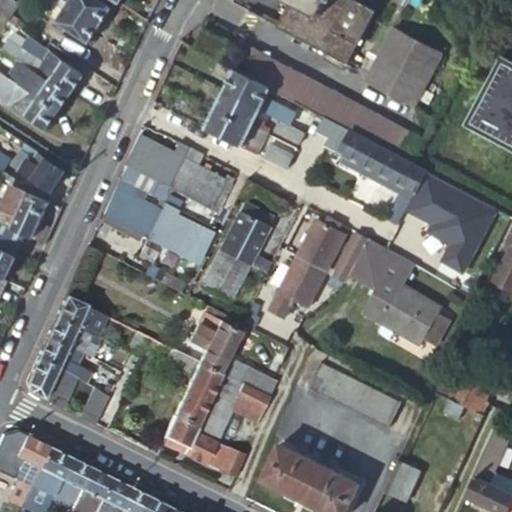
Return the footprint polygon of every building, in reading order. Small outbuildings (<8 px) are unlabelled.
[(8,0),(0,0),(0,18),(14,28),(18,23),(11,17),(18,7),(8,0)] [(73,0),(69,7),(102,28),(114,10),(98,0),(73,0)] [(329,0),(320,18),(289,1),(275,28),(345,67),(374,14),(347,0),(329,0)] [(287,0),(289,1),(320,18),(329,0),(287,0)] [(58,24),(69,7),(59,1),(48,18),(58,24)] [(90,46),(102,28),(69,7),(58,24),(90,46)] [(203,30),(193,49),(219,63),(229,44),(203,30)] [(442,55),(394,30),(365,84),(413,110),(442,55)] [(11,42),(5,50),(22,61),(37,70),(49,53),(53,47),(48,44),(44,50),(28,38),(21,49),(11,42)] [(81,74),(85,68),(53,47),(49,53),(81,74)] [(251,50),(247,78),(269,90),(324,118),(377,147),(388,153),(393,125),(251,50)] [(37,70),(71,94),(83,76),(81,74),(49,53),(37,70)] [(511,64),(500,58),(464,125),(511,151),(511,64)] [(57,114),(71,94),(37,70),(22,61),(10,80),(12,81),(57,114)] [(247,78),(232,70),(222,91),(259,110),(263,102),(269,90),(247,78)] [(0,99),(45,131),(57,114),(12,81),(10,80),(0,73),(0,99)] [(259,110),(222,91),(213,110),(250,128),(265,136),(268,131),(262,128),(263,125),(254,121),(259,110)] [(263,102),(259,110),(269,115),(273,107),(263,102)] [(250,128),(213,110),(203,130),(248,152),(251,147),(243,143),(250,128)] [(377,147),(324,118),(317,132),(329,138),(326,144),(360,162),(356,169),(363,173),(367,166),(377,147)] [(298,146),(304,132),(280,121),(274,134),(298,146)] [(388,153),(409,163),(422,139),(393,125),(388,153)] [(254,156),(265,136),(250,128),(243,143),(251,147),(248,152),(254,156)] [(166,188),(180,160),(173,156),(137,139),(124,167),(166,188)] [(180,160),(185,149),(178,145),(173,156),(180,160)] [(292,157),(268,146),(261,159),(285,171),(292,157)] [(415,192),(420,183),(425,173),(409,163),(388,153),(377,147),(367,166),(373,169),(401,184),(415,192)] [(203,157),(185,149),(180,160),(198,168),(203,157)] [(38,154),(37,153),(31,160),(16,150),(8,163),(10,165),(9,167),(18,174),(19,172),(27,161),(31,164),(38,154)] [(50,193),(64,171),(38,154),(31,164),(24,175),(50,193)] [(0,172),(4,175),(9,167),(10,165),(8,163),(0,158),(0,172)] [(198,168),(180,160),(166,188),(207,207),(221,179),(198,168)] [(19,172),(24,175),(31,164),(27,161),(19,172)] [(367,166),(363,173),(369,176),(373,169),(367,166)] [(159,204),(162,196),(166,188),(124,167),(121,173),(117,183),(159,204)] [(333,194),(348,202),(358,183),(361,177),(345,168),(342,174),(333,194)] [(401,184),(373,169),(369,176),(398,190),(401,184)] [(369,176),(363,173),(362,175),(397,193),(398,190),(369,176)] [(438,193),(444,183),(425,173),(420,183),(438,193)] [(229,183),(221,179),(207,207),(215,212),(229,183)] [(408,206),(415,192),(401,184),(398,190),(397,193),(394,199),(408,206)] [(0,223),(25,236),(33,240),(39,226),(50,204),(15,188),(0,220),(0,223)] [(113,190),(100,219),(143,239),(157,211),(113,190)] [(161,204),(176,212),(180,204),(162,196),(159,204),(161,204)] [(460,198),(452,213),(470,223),(478,226),(485,211),(460,198)] [(383,219),(398,227),(408,206),(394,199),(383,219)] [(173,219),(176,212),(161,204),(157,211),(173,219)] [(243,204),(238,214),(267,227),(271,218),(243,204)] [(423,232),(434,212),(419,205),(409,225),(423,232)] [(470,223),(452,213),(438,205),(434,212),(423,232),(456,250),(470,223)] [(192,228),(173,219),(157,211),(143,239),(185,259),(188,251),(199,231),(201,227),(195,224),(192,228)] [(496,217),(485,211),(478,226),(488,232),(496,217)] [(238,214),(220,250),(218,253),(247,268),(251,261),(267,227),(238,214)] [(327,217),(325,222),(338,230),(341,224),(327,217)] [(298,256),(328,271),(347,234),(338,230),(325,222),(317,219),(298,256)] [(0,249),(15,256),(25,236),(0,223),(0,249)] [(44,245),(50,231),(39,226),(33,240),(44,245)] [(199,231),(188,251),(197,256),(208,236),(199,231)] [(511,231),(506,242),(511,246),(492,281),(502,286),(511,291),(511,231)] [(347,277),(362,250),(368,240),(357,233),(336,275),(346,280),(347,277)] [(409,275),(415,265),(386,249),(368,240),(362,250),(409,275)] [(133,260),(149,268),(155,255),(138,248),(133,260)] [(0,277),(6,280),(16,257),(15,256),(0,249),(0,277)] [(401,289),(409,275),(362,250),(347,277),(374,292),(361,316),(381,327),(401,289)] [(229,306),(247,268),(218,253),(200,292),(229,306)] [(309,307),(328,271),(298,256),(280,293),(309,307)] [(475,256),(466,272),(477,277),(485,262),(475,256)] [(265,276),(268,269),(251,261),(247,268),(265,276)] [(477,277),(466,272),(452,265),(446,277),(470,290),(477,277)] [(442,312),(401,289),(381,327),(421,349),(426,340),(439,317),(442,312)] [(87,309),(64,297),(58,310),(54,319),(76,330),(87,309)] [(105,318),(87,309),(76,330),(95,339),(105,318)] [(241,327),(204,310),(201,316),(217,324),(238,335),(241,327)] [(246,315),(241,326),(252,331),(257,321),(246,315)] [(187,344),(203,352),(217,324),(201,316),(187,344)] [(439,317),(426,340),(438,347),(450,323),(439,317)] [(76,330),(54,319),(44,340),(66,351),(76,355),(79,357),(84,345),(95,350),(99,341),(95,339),(76,330)] [(218,376),(224,363),(238,335),(217,324),(203,352),(197,365),(203,368),(218,376)] [(149,340),(134,333),(127,348),(141,355),(143,352),(149,340)] [(66,351),(44,340),(35,358),(58,369),(66,351)] [(170,352),(149,340),(143,352),(165,362),(170,352)] [(135,368),(141,355),(127,348),(124,354),(121,360),(126,363),(135,368)] [(76,355),(66,351),(58,369),(57,371),(76,380),(84,384),(87,377),(69,369),(76,355)] [(255,423),(268,394),(262,392),(259,397),(238,386),(218,376),(203,368),(197,365),(170,352),(165,362),(192,376),(173,416),(196,427),(193,435),(212,445),(229,410),(255,423)] [(58,369),(35,358),(24,383),(27,394),(43,402),(57,371),(58,369)] [(123,370),(126,363),(121,360),(117,367),(123,370)] [(463,362),(456,376),(480,389),(488,375),(463,362)] [(238,386),(245,373),(224,363),(218,376),(238,386)] [(402,405),(318,365),(307,388),(390,429),(402,405)] [(43,402),(61,411),(76,380),(57,371),(43,402)] [(262,392),(268,394),(272,386),(245,373),(238,386),(259,397),(262,392)] [(79,419),(95,427),(109,400),(103,397),(104,394),(94,389),(79,419)] [(456,419),(462,407),(448,400),(441,412),(456,419)] [(173,416),(160,443),(204,464),(212,445),(193,435),(196,427),(173,416)] [(505,443),(511,432),(494,424),(489,435),(505,443)] [(48,445),(19,431),(1,437),(0,439),(0,475),(15,482),(4,503),(16,509),(22,499),(37,468),(48,445)] [(489,435),(471,475),(473,476),(486,483),(491,472),(505,443),(489,435)] [(71,457),(48,445),(37,468),(22,499),(45,511),(50,500),(60,479),(71,457)] [(346,511),(360,485),(278,445),(261,480),(326,511),(346,511)] [(215,469),(232,477),(240,457),(224,450),(215,469)] [(91,467),(71,457),(60,479),(80,489),(91,467)] [(396,460),(382,489),(402,499),(417,470),(396,460)] [(91,467),(80,489),(99,498),(109,476),(91,467)] [(486,483),(511,495),(511,481),(491,472),(486,483)] [(99,498),(92,511),(116,511),(129,486),(109,476),(99,498)] [(511,495),(486,483),(473,476),(463,498),(492,511),(504,511),(511,496),(511,495)] [(50,500),(70,509),(75,499),(80,489),(60,479),(50,500)] [(139,511),(148,496),(138,491),(129,486),(116,511),(139,511)] [(75,499),(70,509),(75,511),(92,511),(99,498),(80,489),(75,499)] [(162,511),(166,505),(148,496),(139,511),(162,511)]
